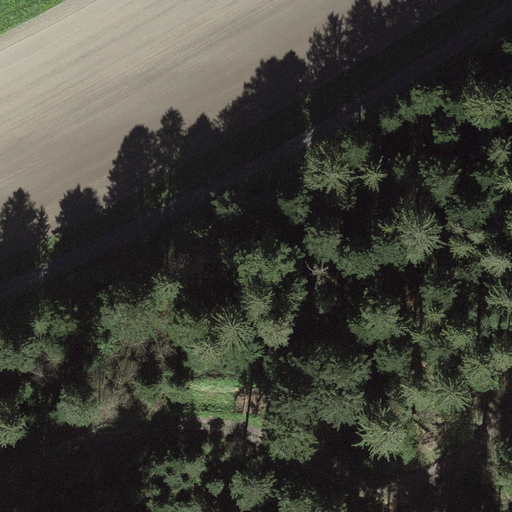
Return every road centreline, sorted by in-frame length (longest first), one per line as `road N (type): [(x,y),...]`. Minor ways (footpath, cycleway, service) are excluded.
road 1 (track): [(0,295),(182,209),(511,5)]
road 2 (track): [(511,401),(417,480),(384,489),(359,485),(267,437),(164,424),(78,444),(0,487)]
